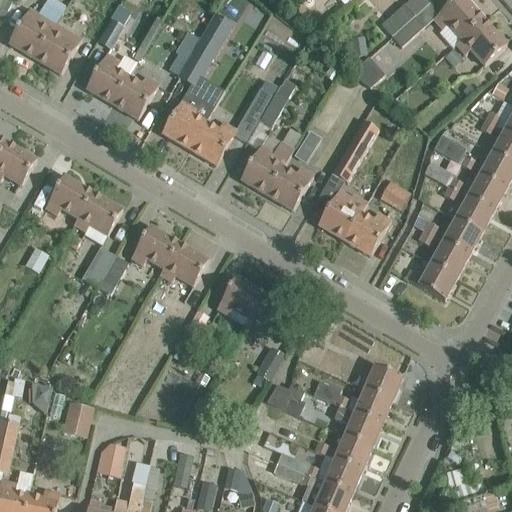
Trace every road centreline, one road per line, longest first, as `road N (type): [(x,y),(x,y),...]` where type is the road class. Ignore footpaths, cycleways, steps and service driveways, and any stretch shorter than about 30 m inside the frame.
road 1 (residential): [(458,364),(0,97)]
road 2 (residential): [(396,511),(458,364)]
